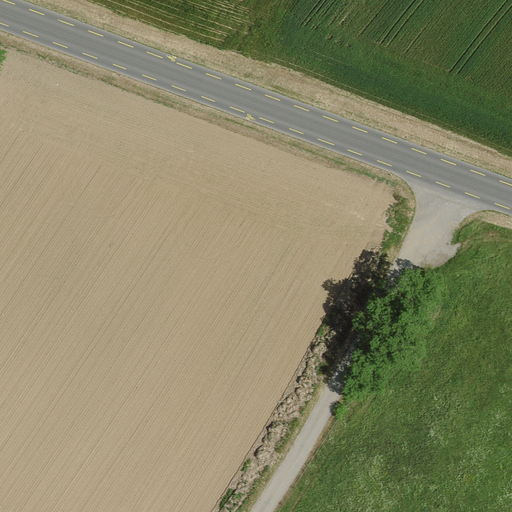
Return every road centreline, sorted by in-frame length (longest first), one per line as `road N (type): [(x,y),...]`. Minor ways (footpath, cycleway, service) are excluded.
road 1 (tertiary): [(511,197),(0,9)]
road 2 (track): [(453,176),(260,511)]
